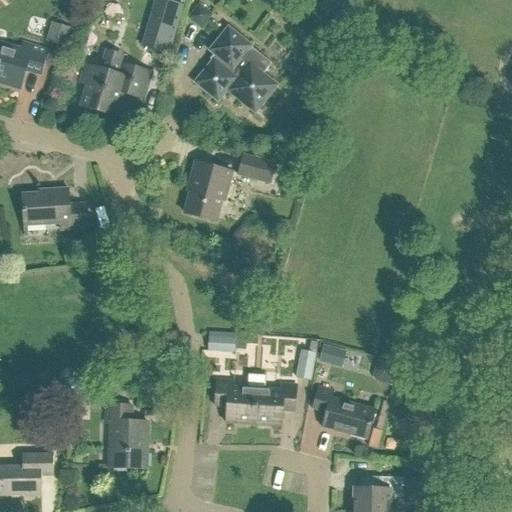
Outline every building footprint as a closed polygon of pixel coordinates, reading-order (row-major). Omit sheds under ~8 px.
[(188,20),(202,32),(213,18),(200,7),(188,20)] [(141,47),(169,55),(178,26),(150,18),(141,47)] [(68,49),(73,30),(66,28),(61,47),(68,49)] [(276,87),(262,75),(271,65),(250,48),(228,30),(211,52),(217,57),(196,83),(217,101),(226,90),(254,113),(276,87)] [(0,45),(0,83),(21,90),(26,71),(42,75),(49,51),(23,44),(21,51),(0,45)] [(151,73),(120,64),(122,56),(105,51),(100,69),(86,65),(80,85),(88,87),(82,108),(115,118),(122,94),(143,100),(151,73)] [(238,176),(272,185),(277,164),(244,155),(238,176)] [(228,188),(233,172),(195,162),(190,180),(193,181),(184,214),(216,223),(222,200),(220,200),(223,187),(228,188)] [(69,206),(68,190),(48,191),(48,193),(23,195),(26,227),(61,224),(61,231),(89,229),(87,205),(69,206)] [(113,235),(96,236),(97,250),(114,249),(113,235)] [(246,345),(257,346),(257,336),(247,336),(246,345)] [(209,338),(208,352),(235,354),(236,340),(209,338)] [(320,361),(335,365),(338,352),(323,348),(320,361)] [(301,351),(297,379),(311,381),(315,353),(301,351)] [(225,423),(253,425),(257,376),(249,375),(248,389),(233,388),(234,382),(217,381),(215,407),(227,408),(225,423)] [(257,376),(253,425),(281,427),(282,411),(295,412),(297,386),(279,384),(279,391),(266,390),(267,376),(257,376)] [(322,429),(366,441),(375,410),(332,398),(334,391),(318,386),(312,409),(327,413),(322,429)] [(64,396),(51,394),(49,406),(62,408),(64,396)] [(109,469),(146,470),(148,423),(131,422),(131,407),(106,406),(105,424),(111,424),(109,469)] [(53,477),(53,455),(22,456),(22,467),(0,467),(0,495),(41,495),(41,477),(53,477)] [(354,489),(353,511),(389,511),(390,501),(424,502),(425,481),(380,479),(380,490),(354,489)]
